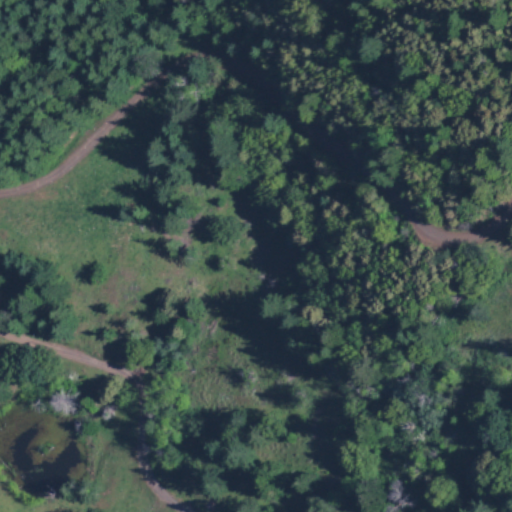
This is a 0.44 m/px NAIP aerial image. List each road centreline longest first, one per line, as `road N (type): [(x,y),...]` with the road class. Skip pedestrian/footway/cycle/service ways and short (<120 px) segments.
road 1 (residential): [(0,197),(12,195),(79,123),(128,56),(203,57),(431,244),(511,219)]
road 2 (residential): [(0,327),(169,431),(198,478),(204,511)]
